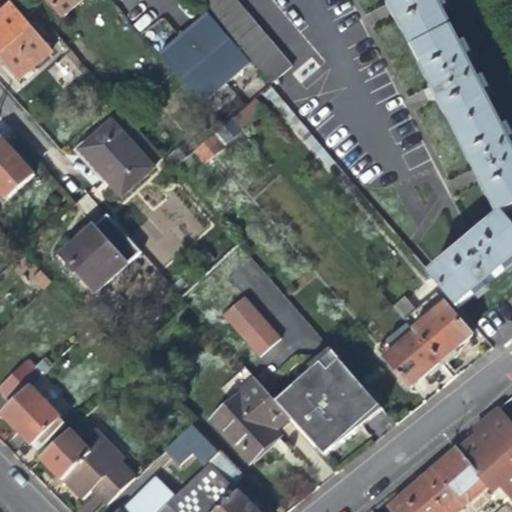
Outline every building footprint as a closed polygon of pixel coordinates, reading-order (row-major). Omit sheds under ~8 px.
[(83,0),(45,0),(61,18),(83,0)] [(234,0),(203,0),(201,2),(271,84),(291,67),(234,0)] [(390,0),(392,3),(416,51),(454,31),(438,0),(390,0)] [(0,62),(17,80),(48,53),(7,8),(0,13),(0,62)] [(157,56),(199,105),(249,63),(207,14),(157,56)] [(435,87),(460,135),(498,115),(454,31),(416,51),(435,87)] [(106,103),(98,92),(82,107),(90,117),(106,103)] [(229,120),(239,132),(264,112),(254,99),(229,120)] [(121,112),(110,122),(149,166),(160,157),(121,112)] [(479,172),(502,216),(505,215),(511,211),(511,142),(498,115),(460,135),(479,172)] [(149,166),(110,122),(78,151),(97,172),(118,195),(150,168),(149,166)] [(221,149),(211,136),(192,152),(203,164),(221,149)] [(0,200),(3,203),(31,177),(0,142),(0,200)] [(165,161),(172,169),(185,158),(178,150),(165,161)] [(137,252),(103,214),(62,251),(97,289),(137,252)] [(511,263),(511,223),(505,215),(502,216),(486,230),(473,241),(431,277),(459,309),(511,263)] [(200,247),(184,262),(193,273),(210,258),(200,247)] [(158,276),(149,265),(114,300),(124,310),(158,276)] [(43,291),(50,285),(39,273),(33,280),(43,291)] [(257,356),(279,338),(243,295),(222,313),(257,356)] [(443,303),(411,331),(414,334),(438,362),(460,344),(470,335),(443,303)] [(114,347),(122,354),(145,332),(138,324),(114,347)] [(104,336),(95,327),(84,337),(93,347),(104,336)] [(424,374),(438,362),(414,334),(384,359),(409,388),(424,374)] [(309,367),(311,370),(320,362),(348,395),(341,401),(359,424),(353,430),(354,432),(381,411),(329,350),(309,367)] [(53,366),(45,358),(34,369),(42,377),(53,366)] [(28,362),(0,388),(0,393),(4,398),(12,406),(29,390),(42,377),(34,369),(28,362)] [(311,370),(272,403),(285,417),(321,458),(354,432),(353,430),(359,424),(341,401),(348,395),(320,362),(311,370)] [(247,462),(269,444),(263,437),(270,431),(285,417),(272,403),(254,383),(211,422),(247,462)] [(64,426),(29,390),(12,406),(1,417),(22,438),(32,449),(38,443),(42,447),(64,426)] [(511,505),(511,429),(496,411),(475,428),(474,443),(459,456),(455,452),(444,460),(389,508),(392,511),(456,511),(485,487),(492,495),(498,489),(511,505)] [(164,453),(193,483),(194,482),(211,466),(220,457),(191,427),(164,453)] [(276,437),(270,431),(263,437),(269,444),(276,437)] [(69,433),(40,461),(60,481),(62,480),(75,493),(82,501),(91,492),(107,509),(136,481),(120,464),(122,462),(95,433),(81,445),(69,433)] [(231,487),(211,466),(194,482),(214,503),(231,487)] [(162,511),(167,508),(176,500),(155,478),(119,511),(162,511)] [(204,511),(214,503),(194,482),(193,483),(176,500),(167,508),(169,511),(204,511)] [(244,501),(231,487),(214,503),(222,511),(254,511),(252,510),(244,501)] [(222,511),(214,503),(204,511),(222,511)]
